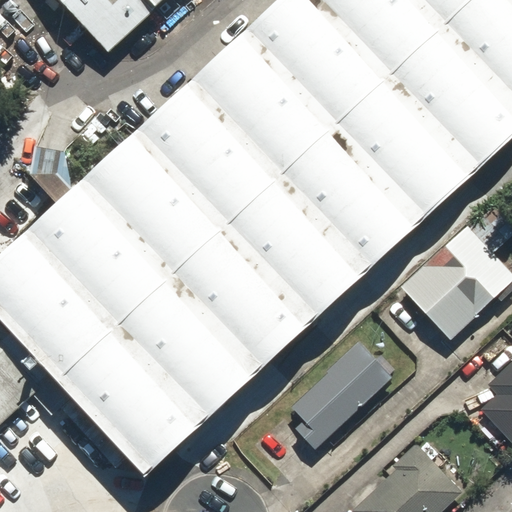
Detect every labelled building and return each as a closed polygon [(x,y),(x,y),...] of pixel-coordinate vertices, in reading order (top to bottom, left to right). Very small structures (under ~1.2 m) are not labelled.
[(511,107),(511,0),(261,0),(0,248),(0,304),(145,456),(511,107)] [(84,0),(118,35),(155,0),(84,0)] [(453,338),(511,284),(511,268),(497,252),(509,242),(487,217),(475,228),(471,224),(404,284),(453,338)] [(0,393),(30,364),(0,332),(0,393)] [(306,419),(297,427),(316,449),(395,377),(362,342),(293,406),(306,419)] [(499,393),(483,407),(511,437),(511,364),(491,384),(499,393)] [(354,510),(356,511),(444,511),(465,494),(432,458),(419,443),(389,471),(392,475),(354,510)]
